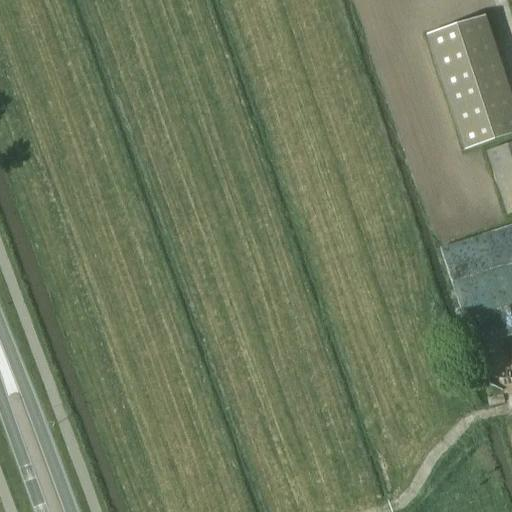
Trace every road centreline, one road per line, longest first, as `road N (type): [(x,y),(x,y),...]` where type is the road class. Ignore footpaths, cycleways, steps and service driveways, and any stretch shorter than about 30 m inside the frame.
road 1 (primary): [(70,511),(25,389),(0,353)]
road 2 (primary): [(0,382),(41,511)]
